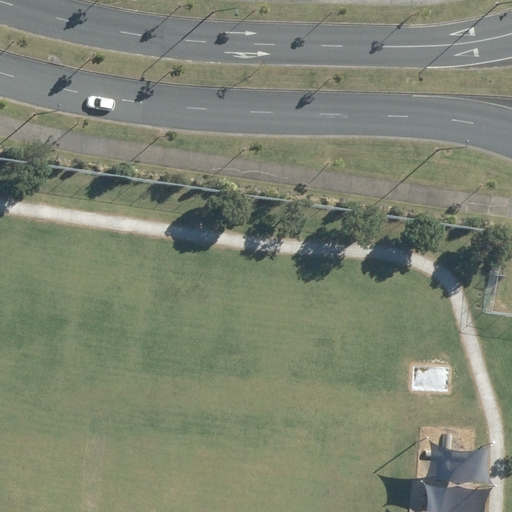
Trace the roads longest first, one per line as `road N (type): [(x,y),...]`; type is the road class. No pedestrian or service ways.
road 1 (secondary): [(511,137),(442,118),(135,101),(0,66)]
road 2 (secondary): [(0,4),(204,40),(429,46),(511,34)]
